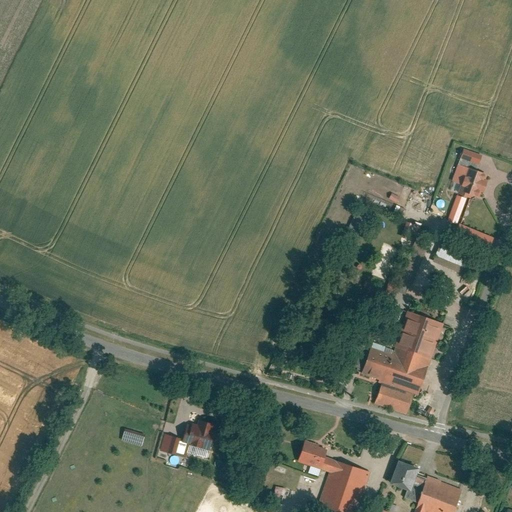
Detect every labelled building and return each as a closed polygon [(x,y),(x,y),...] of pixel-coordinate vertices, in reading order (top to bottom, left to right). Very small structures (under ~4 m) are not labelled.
[(474,164),(477,154),(459,148),(455,157),(474,164)] [(481,175),(461,167),(452,191),(472,199),(481,175)] [(462,199),(453,196),(444,220),(453,224),(462,199)] [(350,245),(365,216),(354,211),(339,240),(350,245)] [(488,239),(455,224),(449,237),(482,252),(488,239)] [(431,256),(465,268),(471,253),(437,240),(431,256)] [(394,292),(401,295),(407,282),(389,274),(382,290),(375,287),(372,295),(389,302),(394,292)] [(440,325),(404,312),(390,350),(368,342),(356,372),(415,394),(440,325)] [(355,368),(357,360),(349,358),(347,366),(355,368)] [(407,395),(378,387),(375,400),(404,408),(407,395)] [(188,426),(183,425),(180,438),(187,439),(191,440),(189,449),(199,451),(200,446),(209,448),(212,434),(209,434),(212,424),(197,420),(195,425),(188,424),(188,426)] [(119,442),(140,445),(142,435),(120,433),(119,442)] [(180,438),(164,433),(160,450),(182,456),(187,439),(180,438)] [(325,448),(302,440),(295,464),(325,474),(314,511),(317,511),(356,511),(370,473),(322,458),(325,448)] [(419,468),(397,460),(388,483),(409,492),(419,468)] [(449,511),(457,489),(425,478),(413,511),(386,511),(382,510),(381,511),(418,511),(419,510),(424,511),(449,511)] [(282,494),(284,488),(273,486),(270,498),(277,500),(279,493),(282,494)]
